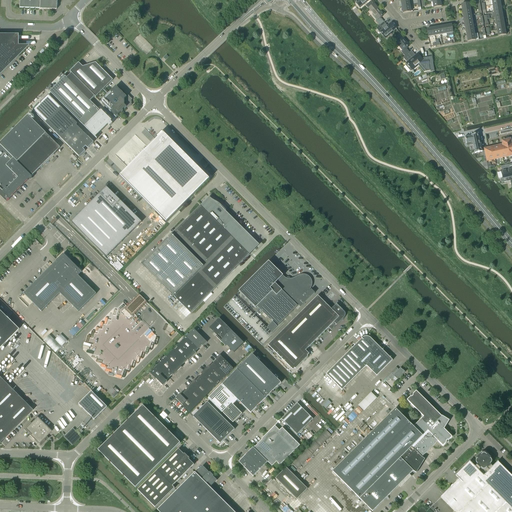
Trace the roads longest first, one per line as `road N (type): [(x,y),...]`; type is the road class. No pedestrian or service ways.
road 1 (unclassified): [(368,316),(154,101)]
road 2 (secondary): [(511,244),(330,38)]
road 3 (unclassified): [(399,511),(476,431),(368,316)]
road 4 (unclassified): [(0,254),(154,101)]
road 5 (unclassified): [(221,462),(368,316)]
road 6 (unclassified): [(154,101),(249,11)]
road 7 (unclassified): [(154,101),(69,16)]
